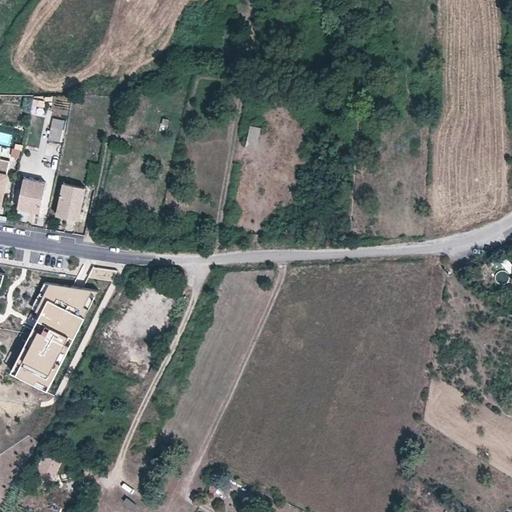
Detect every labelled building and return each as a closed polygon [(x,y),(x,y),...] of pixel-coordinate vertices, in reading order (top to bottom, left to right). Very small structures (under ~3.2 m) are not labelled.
[(66,120),(54,117),(49,139),(61,142),(66,120)] [(246,146),(257,147),(260,126),(248,124),(246,146)] [(0,172),(7,174),(11,160),(0,157),(0,172)] [(93,195),(99,165),(91,162),(86,184),(90,184),(88,194),(93,195)] [(0,172),(0,203),(2,204),(8,174),(7,174),(0,172)] [(25,178),(19,207),(40,212),(46,182),(25,178)] [(86,187),(64,182),(58,215),(80,219),(81,215),(80,214),(86,187)] [(95,265),(89,275),(113,280),(119,270),(95,265)] [(41,291),(45,294),(52,280),(47,279),(41,291)] [(99,290),(52,280),(45,294),(50,296),(42,311),(40,309),(37,315),(44,319),(40,326),(37,324),(14,369),(49,388),(99,290)] [(152,281),(152,289),(152,290),(165,290),(165,281),(152,281)] [(152,289),(146,284),(136,296),(142,301),(145,297),(147,295),(152,289)] [(45,294),(41,291),(33,306),(40,309),(42,311),(50,296),(45,294)] [(159,305),(147,295),(145,297),(157,307),(159,305)] [(145,297),(142,301),(153,311),(157,307),(145,297)] [(215,477),(209,489),(216,492),(217,489),(220,490),(221,487),(219,485),(220,483),(217,482),(219,479),(215,477)]
